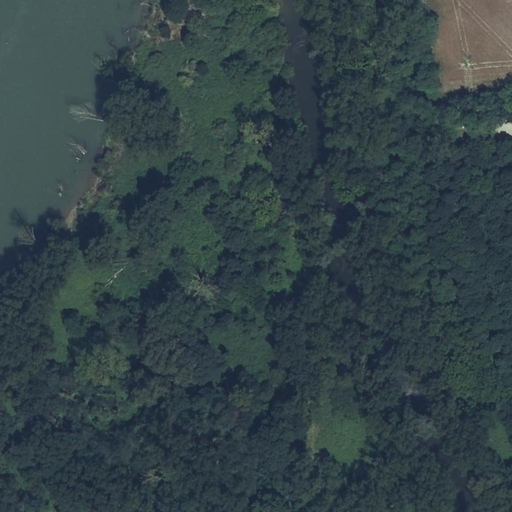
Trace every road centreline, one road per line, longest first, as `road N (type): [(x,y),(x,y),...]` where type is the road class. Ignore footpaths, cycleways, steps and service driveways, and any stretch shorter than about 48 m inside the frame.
road 1 (track): [(463,134),(435,158),(426,182),(482,341),(511,393)]
road 2 (track): [(256,511),(295,260)]
